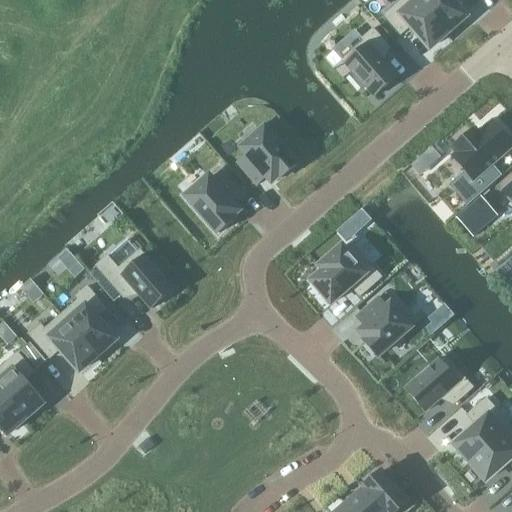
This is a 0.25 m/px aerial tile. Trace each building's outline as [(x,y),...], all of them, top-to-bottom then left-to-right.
[(418,0),(403,0),(383,17),(400,36),(401,36),(410,28),(409,28),(410,27),(414,32),(413,32),(415,34),(415,33),(418,36),(417,37),(418,38),(419,38),(429,49),(436,44),(437,44),(438,43),(437,42),(440,40),(441,40),(442,39),(445,36),(445,37),(447,36),(446,35),(448,34),(418,0)] [(418,0),(448,34),(449,32),(450,33),(451,32),(450,31),(453,28),(454,29),(455,28),(455,27),(458,25),(460,24),(459,24),(466,18),(455,6),(456,5),(455,4),(454,5),(451,2),(452,1),(451,0),(450,0),(418,0)] [(363,42),(342,61),(352,73),(349,76),(362,90),(365,87),(367,89),(366,90),(367,91),(368,91),(371,94),(370,94),(371,96),(372,95),(374,97),(375,97),(377,96),(376,95),(381,91),(381,92),(383,91),(382,90),(388,85),(389,86),(390,84),(394,80),(395,80),(396,79),(397,78),(379,58),(380,58),(389,50),(390,49),(373,30),(362,40),(363,42)] [(511,149),(511,145),(491,122),(479,133),(476,130),(452,151),(455,154),(452,156),(465,172),(449,186),(467,207),(502,177),(493,166),(511,149)] [(262,126),(239,146),(248,156),(237,165),(256,186),(257,186),(258,185),(267,177),(271,183),(272,182),(273,183),(273,182),(273,181),(279,176),(281,179),(282,178),(282,179),(284,177),(283,177),(294,167),(295,168),(296,167),(295,166),(296,166),(290,158),(289,156),(289,157),(286,154),(287,153),(286,152),(285,153),(275,141),(276,141),(275,140),(274,140),(272,137),(271,135),(270,136),(262,126)] [(189,144),(196,152),(206,144),(199,135),(189,144)] [(432,165),(439,158),(431,149),(424,156),(432,165)] [(244,197),(222,173),(212,182),(209,178),(186,198),(189,201),(189,202),(190,203),(193,206),(192,206),(194,208),(194,207),(207,221),(206,222),(207,223),(208,222),(210,225),(210,226),(211,227),(218,234),(218,233),(219,234),(220,233),(220,232),(231,223),(233,222),(232,222),(233,221),(231,218),(237,213),(237,214),(238,213),(238,212),(233,206),(242,199),(243,198),(244,197)] [(511,203),(511,183),(502,192),(511,203)] [(473,237),(497,216),(481,198),(457,219),(473,237)] [(367,225),(372,220),(367,215),(362,209),(357,213),(367,225)] [(315,279),(311,282),(318,290),(318,291),(319,292),(320,292),(322,294),(321,295),(322,296),(323,296),(325,298),(325,299),(326,300),(329,302),(328,303),(329,304),(330,304),(331,305),(343,294),(343,295),(345,294),(344,293),(347,290),(348,291),(349,290),(349,289),(350,288),(351,288),(358,297),(359,297),(359,298),(381,279),(372,267),(370,268),(352,246),(346,252),(342,247),(337,251),(335,252),(336,252),(333,255),(332,254),(331,255),(332,256),(329,258),(327,259),(328,259),(325,262),(325,261),(323,262),(324,263),(319,267),(324,272),(316,278),(316,277),(315,278),(315,279)] [(107,257),(96,267),(123,299),(124,299),(125,298),(124,298),(132,291),(132,292),(133,291),(133,290),(151,310),(152,309),(154,308),(153,308),(158,304),(160,303),(159,302),(165,297),(166,298),(167,297),(166,296),(171,292),(172,293),(173,291),(172,291),(173,290),(171,288),(172,287),(171,286),(170,286),(167,283),(168,283),(167,281),(166,282),(164,280),(168,277),(155,262),(152,265),(140,251),(118,270),(107,257)] [(78,301),(61,316),(97,357),(98,355),(99,356),(100,355),(100,354),(103,351),(103,352),(105,351),(104,350),(107,348),(108,348),(109,347),(108,346),(115,341),(105,329),(106,328),(104,327),(104,328),(101,325),(102,324),(101,323),(100,323),(96,319),(97,318),(97,319),(98,318),(97,317),(105,311),(106,310),(87,288),(76,298),(78,301)] [(380,363),(416,331),(395,307),(396,306),(388,297),(369,314),(377,323),(359,339),(380,363)] [(439,330),(455,316),(451,311),(445,304),(429,319),(433,324),(427,329),(432,336),(439,330)] [(40,326),(29,336),(49,359),(50,359),(59,351),(63,355),(63,356),(64,357),(65,356),(68,359),(67,360),(68,361),(79,372),(85,366),(86,367),(87,366),(87,365),(90,363),(92,362),(91,362),(94,359),(95,360),(96,358),(95,358),(97,357),(61,316),(44,330),(40,326)] [(17,354),(0,369),(0,391),(25,420),(26,419),(27,419),(28,418),(31,415),(31,416),(33,414),(32,414),(35,411),(36,412),(37,411),(36,410),(43,404),(34,393),(35,392),(34,391),(33,392),(28,386),(28,385),(27,385),(24,382),(25,382),(26,381),(26,380),(33,374),(33,375),(34,374),(34,373),(17,354)] [(458,378),(458,379),(436,355),(400,386),(421,410),(439,395),(448,404),(467,387),(458,378)] [(0,428),(7,436),(13,430),(14,431),(15,429),(18,426),(18,427),(20,426),(19,425),(22,422),(23,423),(24,422),(23,421),(25,420),(0,391),(0,428)] [(466,435),(454,445),(460,452),(459,453),(460,454),(461,453),(464,456),(463,457),(464,458),(465,458),(467,461),(468,463),(469,462),(470,464),(511,428),(486,399),(467,416),(467,417),(475,426),(476,427),(471,430),(469,431),(470,432),(467,435),(466,434),(465,434),(466,435)] [(511,429),(511,428),(470,464),(471,465),(470,466),(472,467),(472,466),(475,469),(474,470),(475,471),(476,471),(479,474),(478,474),(479,476),(480,475),(486,482),(498,471),(498,472),(499,471),(499,470),(502,467),(503,468),(504,467),(503,466),(508,462),(508,463),(511,467),(511,429)] [(381,472),(363,488),(384,511),(408,511),(413,508),(381,472)] [(363,490),(346,505),(351,511),(384,511),(363,488),(362,489),(363,490)]
